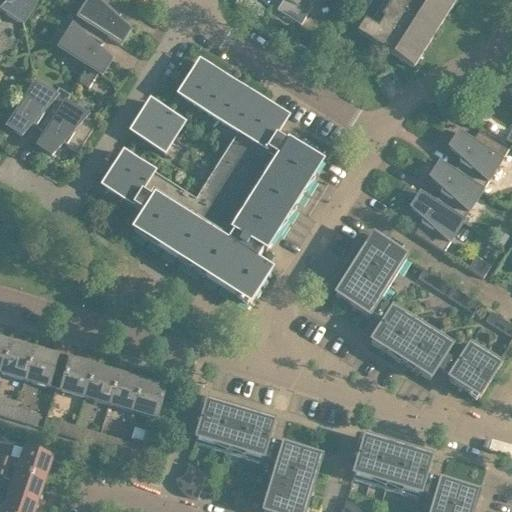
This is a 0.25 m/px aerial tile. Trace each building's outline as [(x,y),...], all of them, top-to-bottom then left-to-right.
[(0,0),(0,10),(21,24),(36,0),(0,0)] [(116,20),(126,5),(117,0),(87,0),(76,17),(106,36),(119,45),(128,31),(116,20)] [(281,0),(275,10),(299,25),(312,5),(310,0),(281,0)] [(357,0),(354,6),(362,11),(369,0),(357,0)] [(355,31),(411,67),(453,0),(389,0),(379,16),(382,18),(376,27),(363,19),(355,31)] [(92,70),(97,73),(100,75),(109,61),(97,50),(106,36),(76,17),(57,48),(86,67),(92,70)] [(34,52),(27,54),(29,61),(35,60),(34,52)] [(122,153),(100,187),(143,213),(131,231),(248,305),(269,271),(254,262),(261,250),(264,252),(320,164),(274,136),(283,121),(269,112),(271,109),(198,62),(176,96),(235,133),(193,199),(122,153)] [(86,67),(77,81),(88,88),(97,73),(92,70),(86,67)] [(33,84),(11,119),(6,127),(20,136),(31,124),(44,133),(45,133),(64,103),(33,84)] [(148,102),(129,132),(163,153),(182,123),(148,102)] [(44,133),(36,146),(50,155),(61,143),(76,152),(95,123),(64,103),(45,133),(44,133)] [(476,131),(470,142),(456,133),(447,147),(459,158),(450,172),(480,191),(500,160),(506,150),(476,131)] [(480,191),(450,172),(437,163),(428,178),(440,189),(431,202),(461,222),(480,191)] [(431,203),(431,202),(418,194),(409,208),(421,219),(411,234),(441,253),(461,222),(431,203)] [(502,216),(511,221),(511,211),(507,208),(502,216)] [(497,230),(491,240),(500,245),(506,236),(497,230)] [(404,258),(371,236),(333,296),(367,318),(368,316),(381,324),(369,343),(428,381),(434,371),(447,379),(446,380),(476,399),(500,362),(470,343),(456,365),(443,357),(451,343),(392,305),(389,310),(376,302),(404,258)] [(465,268),(481,278),(489,266),(473,256),(465,268)] [(477,304),(422,269),(416,277),(471,312),(477,304)] [(483,320),(511,338),(511,325),(489,311),(483,320)] [(0,369),(0,374),(23,381),(32,350),(8,343),(0,369)] [(32,350),(23,381),(47,388),(56,357),(32,350)] [(58,392),(83,399),(92,368),(67,361),(58,392)] [(83,399),(107,406),(116,375),(92,368),(83,399)] [(107,406),(131,413),(140,382),(116,375),(107,406)] [(140,382),(131,413),(155,420),(164,390),(140,382)] [(198,423),(192,444),(259,464),(260,460),(275,465),(260,511),(302,511),(319,458),(266,442),(272,422),(205,402),(202,409),(198,408),(194,422),(198,423)] [(15,408),(0,403),(0,415),(12,419),(15,408)] [(39,415),(23,410),(20,421),(35,426),(39,415)] [(75,426),(59,422),(56,432),(72,437),(75,426)] [(99,434),(83,429),(80,440),(95,444),(99,434)] [(122,441),(107,436),(103,447),(119,452),(122,441)] [(356,459),(350,480),(417,500),(418,496),(432,500),(428,511),(470,511),(476,493),(423,478),(429,458),(362,438),(360,445),(356,444),(351,458),(356,459)] [(146,448),(130,443),(127,454),(143,459),(146,448)] [(7,468),(15,471),(44,481),(52,458),(23,447),(18,461),(10,458),(7,468)] [(0,465),(7,468),(10,458),(0,454),(0,465)] [(188,466),(186,465),(183,473),(181,477),(173,479),(174,482),(175,485),(176,487),(177,489),(179,491),(180,493),(182,494),(184,496),(186,497),(189,498),(191,498),(193,499),(196,499),(198,492),(207,494),(207,492),(207,490),(206,487),(206,484),(205,481),(204,479),(202,477),(201,475),(200,473),(198,471),(196,470),(194,469),(192,467),(190,466),(188,466)] [(15,471),(7,494),(37,504),(44,481),(15,471)] [(7,494),(0,511),(33,511),(37,504),(7,494)] [(360,511),(358,510),(357,508),(355,507),(353,505),(352,504),(350,503),(347,502),(343,501),(341,509),(338,511),(360,511)]
